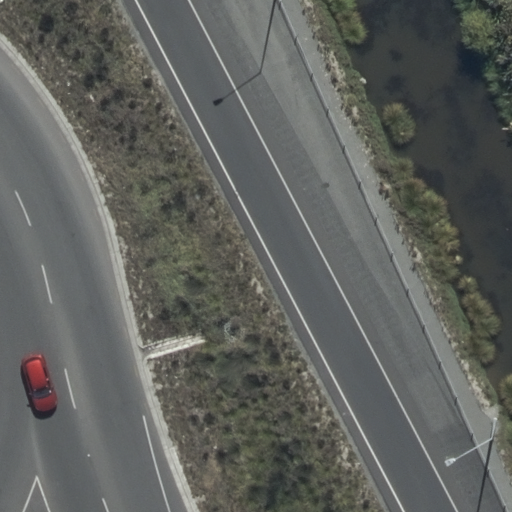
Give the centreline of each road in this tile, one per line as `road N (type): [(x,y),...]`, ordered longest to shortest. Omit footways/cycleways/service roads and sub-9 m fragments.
road 1 (motorway): [(148,0),(409,511)]
road 2 (trunk): [(39,270),(108,511)]
road 3 (trunk): [(39,270),(37,362),(0,495)]
